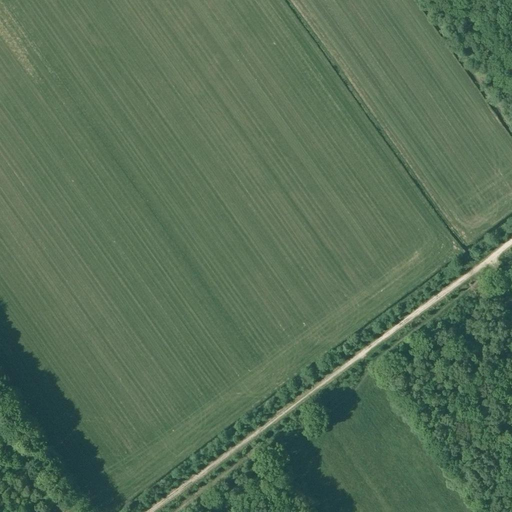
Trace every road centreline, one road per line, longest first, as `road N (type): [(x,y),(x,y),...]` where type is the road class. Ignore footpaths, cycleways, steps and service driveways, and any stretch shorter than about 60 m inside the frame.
road 1 (track): [(148,511),(511,241)]
road 2 (track): [(483,263),(477,282),(378,356),(349,396),(287,442),(258,445),(169,511)]
road 3 (track): [(78,511),(0,400)]
